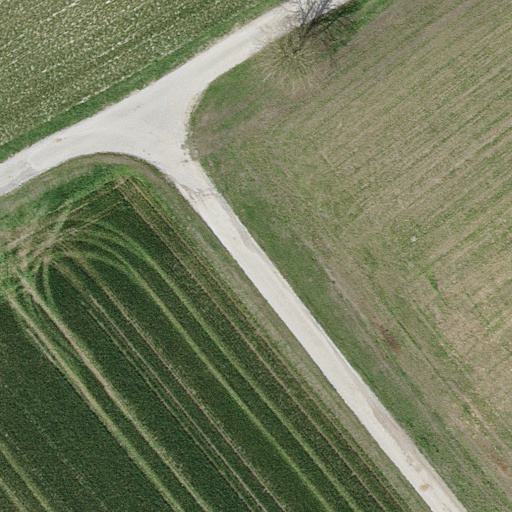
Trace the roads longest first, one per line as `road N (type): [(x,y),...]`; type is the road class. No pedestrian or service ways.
road 1 (track): [(452,511),(137,111)]
road 2 (track): [(0,181),(137,111),(316,0)]
